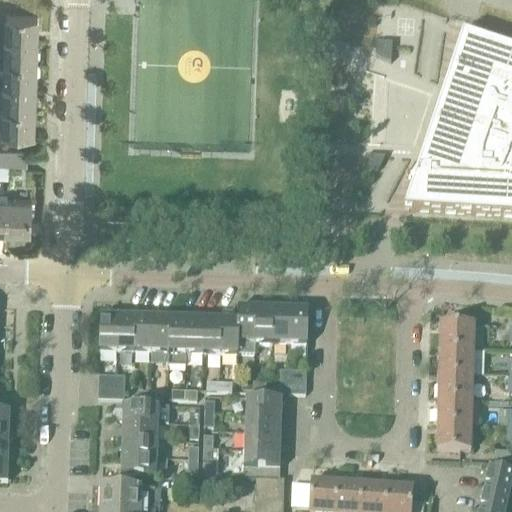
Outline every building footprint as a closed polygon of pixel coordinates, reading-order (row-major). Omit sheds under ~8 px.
[(5,40),(37,41),(38,17),(6,16),(5,40)] [(511,53),(468,39),(463,37),(404,213),(408,213),(511,219),(511,53)] [(37,41),(5,40),(4,64),(36,65),(37,41)] [(392,45),(376,44),(375,58),(391,66),(392,45)] [(36,65),(4,64),(3,88),(35,89),(36,65)] [(35,89),(3,88),(2,112),(34,113),(35,89)] [(34,113),(2,112),(1,135),(34,137),(34,113)] [(0,150),(0,165),(8,166),(8,151),(0,150)] [(27,167),(27,152),(8,151),(8,166),(27,167)] [(385,159),(365,158),(364,172),(376,176),(385,159)] [(7,199),(6,231),(31,232),(31,200),(7,199)] [(238,309),(237,320),(238,321),(238,346),(238,356),(254,357),(254,346),(255,310),(238,309)] [(255,310),(254,346),(271,347),(272,310),(255,310)] [(272,310),(271,347),(289,347),(290,311),(272,310)] [(308,311),(290,311),(289,347),(307,348),(308,311)] [(99,354),(117,355),(118,318),(100,318),(99,354)] [(118,318),(117,355),(134,355),(135,318),(118,318)] [(135,318),(134,355),(151,355),(152,319),(135,318)] [(168,368),(168,356),(170,319),(152,319),(151,355),(151,368),(168,368)] [(185,370),(185,356),(186,320),(170,319),(168,356),(168,368),(168,369),(185,370)] [(185,356),(202,357),(203,320),(186,320),(185,356)] [(203,320),(202,357),(219,357),(219,355),(220,321),(203,320)] [(219,355),(219,357),(238,358),(238,356),(238,346),(238,321),(237,320),(237,321),(220,321),(219,355)] [(440,327),(440,352),(473,353),(474,328),(440,327)] [(473,353),(440,352),(439,377),(472,378),(473,353)] [(280,372),(280,384),(306,385),(306,373),(280,372)] [(472,378),(439,377),(438,402),(472,403),(472,378)] [(98,378),(98,391),(124,390),(124,379),(98,378)] [(242,393),(253,394),(253,393),(253,385),(253,384),(243,384),(242,393)] [(306,385),(280,384),(279,397),(306,397),(306,385)] [(218,396),(218,386),(206,386),(206,396),(218,396)] [(231,387),(218,386),(218,396),(231,397),(231,387)] [(124,403),(124,390),(98,391),(98,402),(124,403)] [(184,404),(184,395),(171,394),(171,404),(184,404)] [(150,406),(150,395),(137,395),(137,405),(150,406)] [(163,396),(150,395),(150,406),(162,406),(163,396)] [(197,395),(184,395),(184,404),(196,405),(197,395)] [(245,400),(245,417),(281,418),(282,401),(245,400)] [(472,403),(438,402),(437,427),(471,428),(472,403)] [(205,405),(204,416),(214,417),(214,406),(205,405)] [(122,426),(158,427),(168,427),(169,411),(159,411),(159,409),(122,408),(122,426)] [(0,431),(10,432),(10,414),(0,413),(0,431)] [(214,417),(204,416),(204,430),(213,431),(214,417)] [(189,417),(189,428),(199,428),(199,417),(189,417)] [(244,435),(281,436),(281,418),(245,417),(244,435)] [(121,443),(158,445),(158,427),(122,426),(121,443)] [(471,428),(437,427),(437,452),(470,453),(471,428)] [(199,428),(189,428),(189,442),(198,443),(199,428)] [(511,429),(506,430),(506,446),(511,446),(510,455),(494,454),(494,467),(511,467),(511,429)] [(0,431),(0,448),(9,449),(10,432),(0,431)] [(244,452),(280,453),(281,436),(244,435),(244,452)] [(204,440),(203,451),(213,451),(213,440),(204,440)] [(120,461),(157,462),(158,445),(121,443),(120,461)] [(0,448),(0,466),(9,467),(9,449),(0,448)] [(213,451),(203,451),(203,464),(212,464),(213,451)] [(188,452),(188,462),(198,462),(198,452),(188,452)] [(280,453),(244,452),(243,470),(280,471),(280,453)] [(157,462),(120,461),(120,478),(166,479),(167,463),(157,463),(157,462)] [(198,462),(188,462),(188,477),(197,478),(198,462)] [(9,467),(0,466),(0,483),(8,484),(9,467)] [(487,478),(484,489),(510,495),(511,484),(511,468),(489,467),(487,478)] [(256,482),(256,500),(284,501),(284,483),(256,482)] [(334,511),(337,486),(312,485),(309,511),(334,511)] [(359,511),(362,488),(337,486),(334,511),(359,511)] [(385,511),(387,490),(362,488),(359,511),(385,511)] [(481,500),(479,511),(481,511),(505,511),(507,506),(510,495),(484,489),(481,500)] [(412,492),(387,490),(385,511),(423,511),(424,504),(411,504),(412,492)] [(101,511),(155,511),(160,511),(161,494),(102,492),(101,511)]
